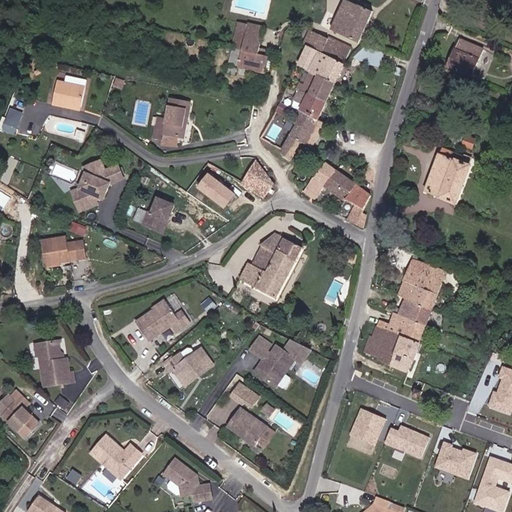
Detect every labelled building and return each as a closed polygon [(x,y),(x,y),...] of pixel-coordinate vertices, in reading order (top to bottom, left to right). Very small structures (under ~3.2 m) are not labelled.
[(376,8),(356,0),(346,0),(335,25),(364,38),(376,8)] [(264,24),(266,16),(248,12),(247,19),(251,20),(264,24)] [(236,48),(244,49),(251,20),(247,19),(235,17),(229,42),(236,44),(236,48)] [(264,24),(251,20),(244,49),(270,53),(272,47),(260,44),(264,24)] [(310,41),(313,43),(347,60),(355,43),(316,27),(310,41)] [(461,37),(450,64),(474,74),(485,48),(461,37)] [(229,42),(226,59),(240,63),(265,70),(267,64),(270,65),(270,53),(244,49),(236,48),(236,44),(229,42)] [(347,60),(313,43),(304,62),(316,68),(338,79),(347,60)] [(375,61),(377,49),(361,47),(359,59),(375,61)] [(236,72),(238,65),(231,64),(230,70),(236,72)] [(316,68),(310,81),(312,82),(309,89),(311,90),(329,98),(338,79),(316,68)] [(64,107),(65,101),(83,105),(86,84),(57,78),(53,105),(64,107)] [(309,89),(312,82),(310,81),(302,79),(299,85),(309,89)] [(303,107),(320,115),(329,98),(311,90),(303,107)] [(288,112),(292,103),(281,98),(277,106),(288,112)] [(182,138),(189,103),(169,99),(166,119),(156,117),(152,139),(162,141),(164,134),(182,138)] [(83,105),(65,101),(64,107),(81,111),(83,105)] [(288,138),(300,144),(304,138),(314,144),(327,118),(320,115),(303,107),(288,138)] [(15,122),(6,118),(1,129),(11,134),(15,122)] [(262,134),(272,140),(277,132),(266,126),(262,134)] [(293,157),(300,144),(288,138),(283,147),(282,149),(293,157)] [(428,190),(458,203),(475,165),(444,152),(428,190)] [(268,192),(276,179),(258,157),(247,177),(268,192)] [(339,166),(328,158),(306,188),(318,195),(326,184),(339,166)] [(100,170),(96,160),(86,163),(90,169),(85,171),(76,190),(68,193),(75,211),(93,204),(91,199),(101,198),(108,183),(118,178),(113,164),(100,170)] [(326,184),(347,198),(359,181),(339,166),(326,184)] [(236,194),(208,173),(197,188),(226,208),(236,194)] [(347,198),(355,203),(361,208),(362,207),(364,208),(373,191),(359,181),(347,198)] [(173,205),(160,199),(153,214),(148,212),(143,225),(158,231),(163,221),(167,222),(173,205)] [(348,214),(356,218),(361,208),(355,203),(348,214)] [(362,207),(361,208),(356,218),(366,223),(368,210),(364,208),(362,207)] [(167,222),(163,221),(158,231),(163,233),(167,222)] [(278,296),(306,244),(281,231),(261,244),(277,251),(267,268),(252,261),(242,278),(278,296)] [(68,242),(67,235),(41,238),(45,269),(60,266),(59,260),(86,257),(84,242),(68,242)] [(414,299),(434,308),(443,281),(422,272),(427,261),(415,256),(400,292),(414,299)] [(448,270),(427,261),(422,272),(443,281),(448,270)] [(175,276),(163,280),(165,286),(177,281),(175,276)] [(163,280),(147,285),(148,290),(165,286),(163,280)] [(326,298),(333,302),(344,284),(337,280),(326,298)] [(393,309),(408,315),(414,299),(400,292),(393,309)] [(408,315),(428,324),(434,308),(414,299),(408,315)] [(153,339),(173,325),(176,329),(192,317),(186,309),(180,314),(170,300),(140,321),(153,339)] [(393,309),(388,307),(381,325),(391,328),(391,330),(422,340),(428,324),(408,315),(393,309)] [(214,328),(208,321),(203,325),(209,332),(214,328)] [(367,349),(411,369),(422,340),(391,330),(391,328),(381,325),(379,324),(367,349)] [(269,341),(258,333),(250,344),(260,351),(263,351),(265,347),(269,341)] [(32,342),(35,353),(33,353),(41,385),(72,380),(70,370),(66,371),(63,358),(60,358),(54,359),(53,350),(52,336),(32,342)] [(282,371),(293,355),(299,360),(309,346),(290,336),(282,348),(274,342),(269,350),(265,356),(261,356),(252,369),(273,384),(275,381),(282,371)] [(265,356),(269,350),(265,347),(263,351),(260,351),(250,344),(248,347),(261,356),(265,356)] [(176,350),(161,362),(167,369),(171,366),(180,380),(195,369),(197,372),(211,362),(198,347),(181,356),(176,350)] [(511,369),(502,366),(498,377),(501,378),(496,391),(494,390),(488,406),(511,415),(511,413),(511,369)] [(197,372),(195,369),(180,380),(182,382),(197,372)] [(283,385),(288,377),(288,374),(282,371),(275,381),(280,385),(283,385)] [(258,397),(236,383),(230,392),(252,407),(258,397)] [(426,396),(428,388),(417,386),(415,392),(426,396)] [(28,401),(14,388),(9,394),(14,399),(1,413),(24,434),(37,421),(22,407),(28,401)] [(271,407),(263,401),(258,407),(267,413),(271,407)] [(251,443),(265,424),(239,407),(226,426),(251,443)] [(383,418),(359,408),(348,435),(372,445),(383,418)] [(393,424),(384,444),(421,459),(429,439),(393,424)] [(124,449),(106,433),(90,450),(121,477),(142,453),(130,442),(124,449)] [(444,443),(435,468),(466,479),(475,454),(444,443)] [(511,463),(490,456),(474,503),(500,511),(505,511),(511,492),(511,491),(495,486),(498,479),(511,483),(511,463)] [(195,478),(175,460),(163,475),(177,488),(178,496),(178,498),(189,497),(189,504),(207,503),(206,489),(195,489),(195,478)] [(74,481),(80,473),(71,467),(66,476),(74,481)] [(178,496),(177,488),(169,481),(165,489),(173,496),(178,496)] [(32,511),(65,511),(66,511),(39,492),(27,509),(32,511)] [(377,501),(363,511),(405,511),(406,511),(389,506),(392,498),(379,494),(377,501)]
